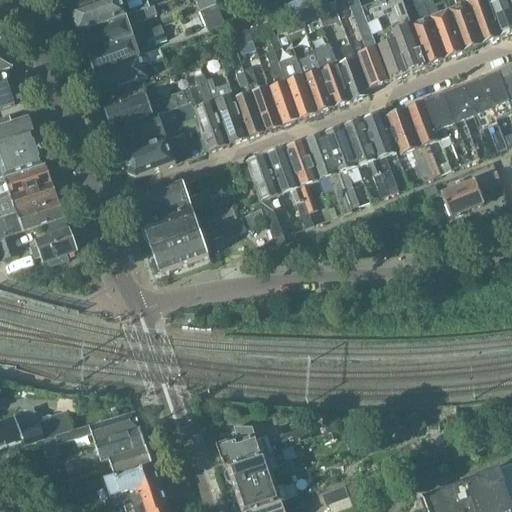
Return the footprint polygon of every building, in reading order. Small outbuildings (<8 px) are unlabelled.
[(67,0),(73,13),(109,0),(67,0)] [(109,0),(73,13),(80,34),(132,15),(129,7),(147,0),(109,0)] [(194,0),(199,13),(216,7),(213,0),(194,0)] [(390,84),(377,51),(378,50),(363,12),(357,0),(351,0),(347,2),(368,52),(369,54),(359,58),(372,92),(390,84)] [(411,28),(412,27),(400,0),(394,0),(381,5),(393,35),(396,43),(409,77),(427,70),(411,28)] [(448,12),(465,54),(483,47),(464,0),(454,0),(458,8),(448,12)] [(464,0),(483,47),(502,40),(485,0),(478,0),(476,1),(475,0),(464,0)] [(485,0),(502,40),(511,35),(511,10),(508,0),(485,0)] [(448,12),(439,16),(432,1),(424,4),(447,62),(465,54),(448,12)] [(411,28),(427,70),(447,62),(424,4),(415,8),(421,24),(412,27),(411,28)] [(396,43),(393,35),(381,5),(363,12),(378,50),(377,51),(390,84),(409,77),(396,43)] [(132,15),(80,34),(81,39),(82,38),(88,54),(134,37),(131,29),(158,19),(154,7),(132,15)] [(216,7),(199,13),(207,34),(224,27),(216,7)] [(310,9),(291,17),(296,28),(315,20),(310,9)] [(336,15),(320,20),(323,29),(339,23),(336,15)] [(286,24),(275,28),(279,37),(289,33),(286,24)] [(168,44),(165,35),(162,27),(134,37),(88,54),(87,54),(95,76),(141,57),(140,54),(168,44)] [(269,27),(252,33),(256,43),(273,37),(269,27)] [(304,28),(287,34),(291,43),(307,37),(304,28)] [(249,32),(235,37),(239,49),(253,44),(249,32)] [(0,111),(15,106),(9,86),(1,89),(0,85),(0,75),(13,71),(0,33),(0,111)] [(278,37),(270,40),(274,52),(282,50),(278,37)] [(338,67),(331,45),(312,52),(335,110),(352,104),(338,67)] [(345,64),(338,67),(352,104),(369,98),(350,49),(341,53),(345,64)] [(300,123),(283,73),(274,52),(266,54),(278,89),(270,92),(269,92),(283,129),(300,123)] [(312,52),(304,55),(306,59),(298,61),(300,67),(299,67),(318,116),(335,110),(312,52)] [(142,60),(141,57),(95,76),(102,97),(148,81),(145,69),(164,63),(161,54),(142,60)] [(299,67),(283,73),(300,123),(318,116),(299,67)] [(252,70),(243,73),(245,76),(267,135),(283,129),(269,92),(270,92),(269,89),(259,92),(252,70)] [(511,105),(511,104),(511,70),(499,76),(511,105)] [(249,141),(267,135),(245,76),(237,79),(241,90),(240,90),(243,98),(235,101),(249,141)] [(497,123),(511,116),(511,108),(511,105),(499,76),(480,83),(497,123)] [(206,84),(204,79),(196,82),(205,109),(198,112),(194,113),(209,155),(230,148),(206,84)] [(229,86),(216,91),(212,81),(206,84),(230,148),(249,141),(235,101),(229,86)] [(499,155),(507,152),(497,123),(480,83),(462,91),(473,120),(474,120),(480,134),(489,130),(499,155)] [(190,91),(184,93),(188,106),(191,105),(194,113),(198,112),(190,91)] [(470,166),(471,165),(478,163),(462,125),(473,120),(462,91),(443,98),(470,166)] [(113,133),(159,118),(187,108),(182,94),(149,106),(146,98),(131,102),(128,95),(106,104),(108,110),(106,111),(113,133)] [(450,140),(462,169),(470,166),(443,98),(425,105),(440,144),(450,140)] [(440,144),(425,105),(406,113),(433,181),(441,178),(438,169),(429,148),(440,144)] [(406,113),(388,120),(402,159),(413,154),(425,184),(433,181),(406,113)] [(382,116),(363,123),(389,198),(399,194),(385,160),(397,156),(382,116)] [(122,158),(185,137),(195,134),(191,123),(164,133),(159,118),(113,133),(122,158)] [(0,124),(0,147),(36,136),(30,119),(16,124),(14,119),(0,124)] [(343,130),(357,170),(369,166),(382,201),(389,198),(363,123),(343,130)] [(324,137),(351,212),(360,209),(347,174),(357,170),(343,130),(324,137)] [(0,184),(47,169),(41,150),(36,136),(0,147),(0,184)] [(185,137),(122,158),(129,178),(137,182),(177,167),(171,153),(188,147),(185,137)] [(351,212),(324,137),(304,144),(319,185),(330,180),(339,205),(344,218),(352,215),(351,212)] [(285,151),(313,229),(322,226),(317,213),(318,213),(309,188),(319,185),(304,144),(285,151)] [(292,193),(302,218),(306,231),(313,229),(285,151),(266,158),(280,198),(292,193)] [(247,165),(253,182),(275,241),(284,237),(270,201),(280,198),(266,158),(247,165)] [(448,164),(438,169),(441,178),(452,173),(448,164)] [(238,168),(245,185),(253,182),(247,165),(238,168)] [(0,184),(0,201),(53,185),(47,169),(0,184)] [(497,175),(442,197),(452,220),(485,207),(480,195),(502,187),(497,175)] [(53,185),(0,201),(0,216),(1,219),(58,202),(53,185)] [(189,200),(184,186),(137,203),(145,226),(192,210),(193,211),(215,203),(230,199),(227,189),(208,194),(189,200)] [(436,188),(426,191),(429,199),(439,195),(436,188)] [(0,240),(9,238),(10,239),(65,220),(58,202),(1,219),(2,221),(3,220),(6,228),(0,229),(0,240)] [(198,225),(193,211),(192,210),(145,226),(154,251),(238,221),(233,209),(216,215),(217,218),(198,225)] [(224,237),(241,231),(245,229),(252,235),(264,220),(262,213),(238,221),(154,251),(163,276),(210,259),(205,245),(224,238),(224,237)] [(77,254),(69,231),(36,243),(38,247),(33,249),(37,260),(41,258),(44,266),(49,264),(51,269),(70,263),(68,257),(77,254)] [(284,237),(275,241),(278,250),(287,246),(284,237)] [(12,241),(1,246),(6,261),(17,257),(12,241)] [(56,438),(57,439),(59,446),(92,435),(95,443),(91,445),(92,446),(95,444),(96,447),(141,433),(134,414),(97,425),(97,426),(90,428),(90,427),(56,438)] [(49,417),(38,423),(39,426),(46,442),(56,440),(57,439),(56,438),(50,420),(49,417)] [(23,449),(46,442),(39,426),(21,433),(16,418),(0,424),(0,450),(21,443),(23,449)] [(326,418),(326,428),(328,436),(339,433),(339,418),(326,418)] [(447,438),(445,438),(447,446),(458,442),(457,424),(445,425),(447,438)] [(398,430),(396,439),(421,436),(420,425),(412,426),(413,428),(398,430)] [(238,440),(217,447),(223,463),(226,470),(267,457),(301,446),(300,444),(312,440),(309,432),(303,432),(269,443),(267,439),(257,442),(253,430),(235,430),(238,440)] [(65,464),(69,475),(146,449),(141,433),(96,447),(99,454),(65,464)] [(103,482),(153,467),(146,449),(69,475),(71,483),(101,474),(103,482)] [(0,457),(0,470),(2,473),(8,466),(9,465),(0,457)] [(227,472),(225,477),(227,483),(232,485),(233,485),(236,493),(295,473),(291,464),(275,469),(276,471),(272,472),(267,457),(226,470),(227,472)] [(463,485),(423,499),(428,511),(511,511),(511,467),(498,473),(498,472),(481,478),(481,479),(479,480),(480,482),(464,487),(463,485)] [(148,495),(159,492),(156,483),(157,480),(153,469),(107,482),(115,507),(120,505),(137,500),(135,496),(147,492),(148,495)] [(238,502),(235,507),(237,511),(257,511),(282,503),(299,498),(294,485),(292,479),(296,477),(297,480),(309,476),(307,469),(295,473),(236,493),(239,502),(238,502)] [(345,489),(323,497),(327,509),(350,500),(345,489)] [(168,511),(161,493),(160,493),(159,492),(148,495),(147,492),(135,496),(137,500),(120,505),(121,509),(126,508),(127,511),(168,511)] [(285,511),(286,511),(290,510),(290,511),(291,511),(303,508),(299,498),(282,503),(257,511),(285,511)]
